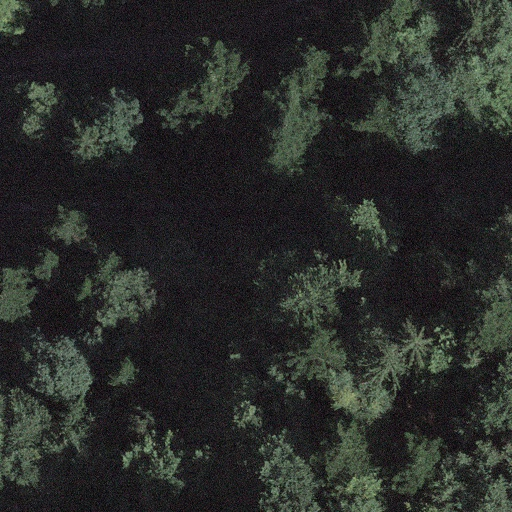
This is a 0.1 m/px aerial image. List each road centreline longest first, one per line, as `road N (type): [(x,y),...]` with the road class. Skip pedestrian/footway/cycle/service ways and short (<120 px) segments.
road 1 (track): [(0,221),(292,207),(511,176)]
road 2 (track): [(306,0),(195,43),(0,73)]
